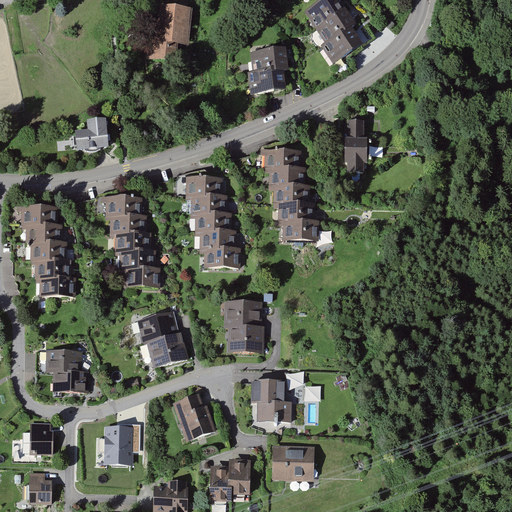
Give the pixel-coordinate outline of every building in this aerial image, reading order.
[(334,0),(323,0),(303,14),(325,46),(319,49),(331,66),(359,47),(347,30),(352,26),(334,0)] [(189,11),(156,8),(153,46),(145,45),(144,62),(173,65),(174,48),(185,49),(189,11)] [(281,50),(248,54),(250,74),(245,74),(248,98),(281,94),(279,72),(284,71),(281,50)] [(89,132),(76,133),(78,153),(111,150),(108,121),(88,123),(89,132)] [(347,172),(367,172),(367,123),(347,123),(347,172)] [(305,155),(271,153),(270,174),(274,174),(273,192),(276,193),(276,208),(280,209),(279,226),(282,226),(282,242),(316,244),(317,223),(313,223),(314,206),(310,206),(311,188),(307,188),(308,171),(304,171),(305,155)] [(227,182),(193,181),(192,201),(196,201),(195,220),(198,220),(198,236),(202,236),(202,253),(205,253),(204,270),(238,271),(239,250),(235,250),(236,233),(232,233),(233,215),(229,215),(230,198),(226,198),(227,182)] [(147,202),(113,200),(112,221),(116,221),(115,239),(118,240),(117,255),(122,256),(121,273),(124,273),(124,289),(158,291),(159,270),(155,270),(155,253),(152,253),(152,235),(149,235),(150,218),(146,218),(147,202)] [(61,211),(27,209),(26,230),(30,230),(30,248),(33,249),(32,264),(37,265),(36,282),(39,282),(38,298),(72,300),(73,279),(70,279),(70,262),(67,262),(67,244),(64,244),(64,227),(61,227),(61,211)] [(273,294),(264,294),(264,302),(273,303),(273,294)] [(259,305),(223,305),(223,333),(226,333),(226,357),(264,357),(264,330),(259,330),(259,305)] [(171,315),(136,326),(142,348),(145,347),(153,373),(188,362),(180,336),(178,337),(171,315)] [(81,353),(46,353),(46,373),(55,373),(55,393),(90,393),(90,370),(81,370),(81,353)] [(281,382),(249,381),(249,404),(258,404),(257,423),(292,423),(293,403),(281,402),(281,382)] [(198,396),(173,405),(186,444),(216,433),(207,407),(203,408),(198,396)] [(52,425),(31,424),(30,456),(54,457),(55,432),(51,432),(52,425)] [(107,467),(128,468),(129,453),(139,453),(140,425),(117,425),(117,428),(108,428),(107,467)] [(315,450),(273,448),(272,483),(313,484),(315,450)] [(228,470),(212,469),(210,502),(231,504),(231,497),(250,498),(252,463),(229,462),(228,470)] [(50,475),(30,474),(29,506),(52,507),(53,483),(50,483),(50,475)] [(169,488),(154,488),(154,511),(188,511),(189,482),(169,482),(169,488)]
